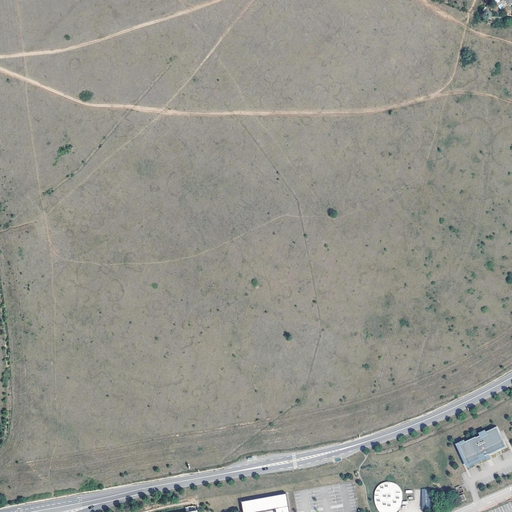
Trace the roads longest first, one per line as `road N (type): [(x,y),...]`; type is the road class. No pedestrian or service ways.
road 1 (secondary): [(364,442),(511,376)]
road 2 (secondary): [(213,475),(364,442)]
road 3 (secondary): [(364,442),(213,475)]
